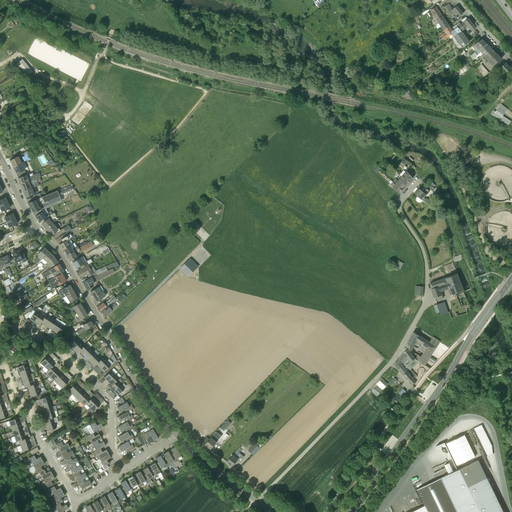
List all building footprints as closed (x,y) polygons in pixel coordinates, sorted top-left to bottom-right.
[(454,17),(448,8),(449,7),(447,5),(444,6),(452,18),(454,17)] [(457,5),(452,10),(455,14),(456,12),(459,16),(463,13),(457,5)] [(442,16),(436,7),(431,10),(437,19),(442,16)] [(442,16),(437,19),(441,26),(447,22),(443,16),(442,16)] [(473,24),(468,18),(464,21),(468,25),(470,28),(473,24)] [(464,21),(458,27),(461,31),(462,30),(468,25),(464,21)] [(449,26),(444,29),(446,32),(442,35),(444,39),(448,36),(451,34),(453,37),(455,35),(459,33),(461,31),(458,27),(457,25),(451,28),(449,26)] [(482,39),(474,45),(476,47),(477,46),(479,50),(480,49),(487,44),(482,39)] [(487,44),(480,49),(484,54),(492,49),(487,44)] [(484,54),(482,56),(492,66),(501,58),(492,49),(484,54)] [(15,65),(26,77),(33,72),(22,59),(15,65)] [(511,68),(506,62),(501,67),(503,70),(506,73),(507,71),(508,72),(510,70),(509,69),(511,68)] [(488,73),(481,64),(479,66),(487,75),(488,73)] [(487,75),(479,66),(476,68),(484,77),(487,75)] [(55,99),(51,94),(47,98),(52,103),(55,99)] [(31,158),(27,150),(24,152),(20,154),(24,161),(27,159),(28,160),(31,158)] [(18,156),(9,160),(13,167),(21,163),(18,156)] [(16,174),(18,178),(26,175),(24,170),(25,169),(21,163),(13,167),(16,174)] [(416,174),(410,168),(401,177),(408,183),(416,174)] [(20,185),(29,182),(40,177),(39,173),(33,175),(33,176),(30,178),(30,179),(28,180),(26,175),(18,178),(20,185)] [(401,185),(404,188),(408,183),(401,177),(399,175),(393,182),(395,184),(396,184),(399,187),(401,185)] [(29,182),(20,185),(23,192),(35,187),(42,184),(41,181),(31,185),(32,186),(31,187),(29,182)] [(390,185),(396,190),(399,193),(404,188),(401,185),(399,187),(396,184),(395,184),(393,182),(392,182),(390,185)] [(23,192),(25,198),(26,198),(37,193),(35,187),(23,192)] [(424,198),(429,192),(424,187),(421,190),(419,188),(415,194),(427,205),(430,201),(427,199),(425,199),(424,198)] [(61,200),(57,191),(41,197),(28,203),(27,203),(33,213),(42,209),(42,208),(61,200)] [(26,199),(28,203),(41,197),(39,193),(26,199)] [(7,202),(0,205),(0,208),(2,211),(10,208),(7,202)] [(39,222),(47,217),(42,212),(35,217),(39,222)] [(12,213),(4,217),(7,222),(15,218),(12,213)] [(15,218),(7,222),(9,227),(17,224),(15,218)] [(42,224),(46,228),(52,223),(49,218),(42,224)] [(198,225),(193,221),(189,225),(194,230),(198,225)] [(51,235),(58,230),(52,223),(46,228),(51,235)] [(62,242),(59,244),(62,250),(70,245),(73,244),(69,238),(68,239),(66,236),(61,239),(62,242)] [(69,261),(77,257),(76,254),(80,252),(81,253),(94,246),(91,241),(85,245),(77,249),(74,251),(66,256),(69,261)] [(62,250),(66,256),(74,251),(77,249),(85,245),(83,242),(75,247),(73,244),(70,245),(62,250)] [(38,256),(33,261),(37,264),(39,262),(40,261),(42,259),(48,252),(43,247),(37,255),(38,256)] [(25,258),(25,257),(23,252),(23,253),(20,254),(18,251),(12,253),(14,258),(11,259),(13,264),(14,266),(20,264),(19,261),(25,258)] [(42,259),(40,261),(44,264),(47,263),(53,256),(48,252),(42,259)] [(10,263),(9,260),(7,255),(2,258),(6,267),(11,265),(10,263)] [(45,270),(54,265),(58,262),(53,256),(47,263),(44,264),(42,266),(45,270)] [(76,268),(80,266),(81,268),(82,268),(85,266),(91,263),(92,262),(90,259),(86,262),(83,256),(72,262),(76,268)] [(188,276),(197,267),(189,259),(180,268),(188,276)] [(79,278),(86,274),(89,279),(95,276),(112,268),(112,269),(119,266),(116,261),(95,271),(91,263),(85,266),(82,268),(81,268),(76,272),(79,278)] [(44,278),(47,276),(51,274),(61,268),(59,264),(54,267),(45,272),(42,274),(44,278)] [(51,274),(54,277),(59,275),(63,272),(61,268),(51,274)] [(112,269),(112,268),(95,276),(89,279),(82,283),(87,291),(93,287),(91,285),(94,283),(114,272),(112,269)] [(50,285),(56,282),(58,285),(66,281),(62,273),(59,275),(54,277),(48,280),(50,285)] [(430,284),(431,289),(447,283),(448,287),(454,285),(457,293),(463,291),(463,290),(463,288),(465,287),(464,284),(462,285),(457,273),(430,284)] [(431,289),(434,298),(442,295),(441,292),(449,290),(451,295),(457,293),(454,285),(448,287),(447,283),(431,289)] [(63,298),(66,296),(73,292),(69,285),(65,287),(59,291),(63,298)] [(96,302),(100,299),(105,296),(102,291),(103,291),(100,286),(94,289),(90,292),(96,302)] [(423,287),(415,286),(415,295),(422,296),(423,287)] [(66,296),(69,303),(77,298),(73,292),(66,296)] [(26,294),(20,297),(23,304),(30,300),(26,294)] [(103,303),(97,308),(100,312),(107,305),(107,306),(109,304),(110,304),(113,302),(112,302),(113,301),(115,299),(116,298),(113,296),(104,304),(103,303)] [(76,313),(83,309),(80,302),(70,308),(72,311),(74,310),(76,313)] [(100,312),(105,317),(109,313),(112,311),(117,306),(114,304),(110,308),(107,306),(107,305),(100,312)] [(76,318),(77,321),(87,315),(83,309),(76,313),(78,317),(76,318)] [(30,319),(34,322),(40,314),(35,311),(30,319)] [(40,324),(41,323),(40,323),(44,317),(40,314),(34,322),(39,325),(39,324),(40,324)] [(448,319),(436,314),(431,326),(444,331),(448,319)] [(45,315),(44,317),(40,323),(41,323),(45,326),(50,318),(45,315)] [(45,326),(49,329),(55,321),(50,318),(45,326)] [(85,330),(89,328),(93,325),(90,320),(86,323),(80,326),(82,328),(75,332),(76,334),(77,333),(78,334),(85,330)] [(49,329),(54,332),(59,324),(55,321),(49,329)] [(59,324),(54,332),(59,335),(64,327),(59,324)] [(418,361),(420,363),(424,365),(436,347),(413,332),(407,344),(408,344),(408,349),(411,353),(413,347),(417,341),(426,348),(421,357),(416,354),(414,357),(415,359),(418,361)] [(69,345),(73,349),(79,343),(75,339),(69,345)] [(82,355),(89,348),(91,346),(87,342),(85,344),(83,346),(83,347),(79,351),(82,355)] [(77,353),(79,351),(83,347),(83,346),(79,343),(73,349),(76,353),(77,353)] [(89,348),(82,355),(86,359),(93,352),(89,348)] [(411,363),(415,359),(414,357),(411,353),(408,349),(404,352),(404,353),(400,358),(403,362),(404,363),(405,364),(406,366),(407,365),(410,362),(411,363)] [(86,359),(90,363),(97,356),(93,352),(86,359)] [(44,366),(44,367),(51,360),(47,356),(40,363),(44,366)] [(90,363),(94,366),(94,367),(94,366),(96,364),(100,360),(97,356),(90,363)] [(96,364),(100,368),(106,361),(102,357),(100,360),(96,364)] [(409,370),(406,366),(405,364),(404,363),(403,362),(400,358),(394,364),(398,369),(402,366),(407,372),(409,370)] [(48,371),(53,366),(55,364),(51,360),(44,367),(48,371)] [(106,361),(100,368),(104,372),(110,365),(106,361)] [(28,369),(28,368),(26,364),(17,367),(19,372),(28,369)] [(407,372),(413,378),(415,377),(413,375),(415,374),(411,369),(410,370),(407,365),(406,366),(409,370),(407,372)] [(48,371),(46,373),(50,377),(56,370),(53,366),(48,371)] [(404,375),(407,372),(402,366),(398,369),(404,375)] [(21,377),(30,374),(28,369),(19,372),(21,377)] [(50,377),(53,381),(60,374),(56,370),(50,377)] [(104,378),(108,382),(115,375),(110,371),(104,378)] [(416,382),(413,378),(407,372),(404,375),(412,385),(416,382)] [(22,382),(31,379),(30,374),(21,377),(22,382)] [(53,381),(57,385),(64,378),(60,374),(53,381)] [(116,381),(118,379),(115,375),(108,382),(112,385),(116,381)] [(57,385),(61,388),(68,382),(64,378),(57,385)] [(27,386),(33,384),(31,379),(22,382),(24,387),(24,388),(25,388),(27,387),(27,386)] [(109,387),(110,388),(113,391),(120,385),(116,381),(112,385),(110,387),(109,387)] [(27,386),(27,387),(29,391),(38,388),(36,383),(35,383),(35,384),(33,384),(27,386)] [(68,391),(72,395),(79,388),(74,384),(68,391)] [(120,385),(113,391),(117,395),(124,389),(120,385)] [(31,397),(40,394),(38,388),(29,391),(31,397)] [(72,395),(76,398),(82,392),(79,388),(72,395)] [(397,401),(406,392),(403,389),(398,393),(399,393),(394,398),(397,401)] [(76,398),(79,402),(86,396),(82,392),(76,398)] [(41,405),(50,401),(49,396),(39,399),(41,405)] [(83,406),(85,404),(90,399),(86,396),(79,402),(83,406)] [(85,404),(89,408),(96,401),(92,397),(90,399),(85,404)] [(43,410),(52,406),(50,401),(41,405),(43,410)] [(89,408),(93,412),(100,405),(96,401),(89,408)] [(127,412),(133,408),(130,404),(128,405),(127,402),(117,407),(120,412),(125,409),(127,412)] [(44,415),(54,412),(52,406),(43,410),(44,415)] [(46,420),(53,418),(56,417),(54,412),(44,415),(46,420)] [(127,422),(133,418),(131,413),(128,415),(127,412),(122,415),(117,417),(120,422),(126,419),(127,422)] [(10,426),(19,423),(18,418),(9,421),(10,426)] [(43,421),(45,426),(55,423),(53,418),(46,420),(43,420),(43,421)] [(227,421),(221,428),(224,431),(230,424),(227,421)] [(90,427),(87,429),(90,434),(93,432),(103,427),(101,423),(97,425),(98,425),(97,426),(94,422),(90,424),(89,425),(90,427)] [(127,431),(127,432),(134,428),(131,423),(129,425),(127,422),(117,427),(120,432),(125,430),(126,429),(127,431)] [(12,432),(21,429),(19,423),(10,426),(12,432)] [(47,431),(56,428),(55,423),(45,426),(47,431)] [(481,424),(472,428),(478,440),(487,436),(481,424)] [(148,431),(153,441),(158,438),(155,433),(158,431),(154,425),(151,426),(148,426),(145,427),(148,431)] [(14,437),(23,434),(21,429),(12,432),(14,437)] [(149,444),(153,441),(148,431),(145,433),(144,431),(141,432),(140,430),(138,431),(140,435),(142,440),(145,438),(149,444)] [(209,440),(205,444),(211,449),(217,443),(222,436),(216,431),(209,440)] [(127,441),(127,442),(134,438),(131,433),(129,435),(127,432),(122,435),(118,437),(120,442),(126,439),(128,441),(127,441)] [(87,436),(91,443),(97,440),(101,438),(99,434),(95,436),(96,436),(95,437),(92,433),(87,436)] [(25,439),(25,438),(23,434),(14,437),(16,442),(19,441),(25,439)] [(464,435),(446,444),(457,465),(474,457),(464,435)] [(19,441),(20,446),(29,443),(27,438),(27,437),(25,438),(25,439),(19,441)] [(47,441),(49,444),(51,447),(55,445),(55,444),(55,443),(54,441),(52,438),(47,441)] [(55,445),(60,452),(69,447),(67,443),(65,439),(61,441),(60,442),(55,445)] [(91,443),(96,451),(100,448),(100,449),(105,445),(103,441),(100,443),(100,444),(99,444),(97,440),(91,443)] [(129,444),(127,442),(127,441),(122,444),(118,447),(121,452),(126,449),(128,451),(134,448),(131,443),(129,444)] [(22,451),(26,450),(31,448),(36,446),(36,444),(33,445),(30,446),(29,443),(20,446),(22,451)] [(255,444),(248,451),(253,456),(260,448),(255,444)] [(39,451),(37,447),(29,451),(32,455),(39,451)] [(60,452),(64,460),(74,454),(71,450),(69,447),(60,452)] [(173,461),(176,466),(181,464),(178,458),(181,456),(175,447),(170,449),(174,455),(171,456),(171,457),(173,461)] [(233,454),(230,458),(227,462),(232,466),(238,459),(236,457),(243,450),(240,447),(233,454)] [(96,451),(94,452),(99,459),(108,453),(106,450),(103,452),(102,452),(100,449),(100,448),(96,451)] [(163,461),(166,465),(167,467),(172,464),(170,462),(173,461),(171,457),(171,456),(168,451),(163,454),(166,459),(164,461),(163,461)] [(99,459),(96,461),(100,468),(95,471),(97,474),(100,473),(107,468),(106,465),(109,463),(107,460),(111,457),(108,453),(99,459)] [(68,467),(69,467),(78,462),(76,458),(74,454),(64,460),(60,462),(61,465),(66,462),(68,467)] [(33,466),(42,460),(40,456),(36,458),(34,455),(28,458),(31,462),(26,465),(27,466),(26,466),(28,469),(33,466)] [(160,455),(155,458),(159,464),(156,465),(160,471),(164,469),(163,467),(166,465),(163,461),(164,461),(160,455)] [(37,473),(38,473),(43,470),(40,466),(41,466),(45,464),(42,460),(33,466),(37,473)] [(503,511),(479,460),(442,477),(458,511),(503,511)] [(73,474),(78,471),(80,470),(82,469),(80,465),(78,462),(69,467),(64,470),(66,473),(70,470),(73,474)] [(155,463),(150,466),(153,471),(150,473),(153,477),(152,477),(154,479),(158,476),(157,474),(160,472),(160,471),(156,465),(155,463)] [(147,467),(142,470),(146,475),(143,477),(145,481),(146,483),(151,480),(150,478),(153,477),(150,473),(147,467)] [(44,469),(43,470),(38,473),(43,480),(52,474),(50,471),(47,473),(46,474),(44,469)] [(77,482),(83,479),(87,476),(85,473),(81,475),(78,471),(73,474),(77,482)] [(144,485),(142,483),(145,481),(143,477),(140,471),(135,474),(138,480),(136,481),(135,481),(138,485),(139,488),(144,485)] [(43,480),(48,488),(53,484),(50,480),(51,480),(55,478),(52,474),(43,480)] [(132,476),(127,479),(131,484),(128,486),(130,490),(131,492),(136,489),(135,487),(138,485),(135,481),(136,481),(132,476)] [(458,511),(442,477),(417,489),(425,507),(427,511),(458,511)] [(85,482),(83,479),(77,482),(82,490),(91,484),(89,480),(85,482)] [(121,490),(124,496),(129,493),(127,491),(130,490),(128,486),(125,480),(120,483),(123,489),(121,490)] [(49,489),(53,497),(62,491),(60,488),(57,489),(57,490),(56,490),(54,486),(49,489)] [(115,497),(117,501),(118,504),(123,501),(122,499),(125,497),(124,496),(121,490),(119,487),(114,490),(118,496),(115,497)] [(53,497),(57,504),(60,503),(63,501),(60,497),(61,497),(65,495),(62,491),(53,497)] [(110,500),(108,502),(107,502),(110,506),(111,508),(118,504),(117,501),(115,497),(112,492),(107,495),(110,500)] [(100,506),(102,510),(103,511),(104,511),(108,510),(107,507),(110,506),(107,502),(108,502),(107,501),(104,496),(100,499),(103,505),(100,506)] [(93,511),(99,511),(102,510),(100,506),(97,500),(92,503),(95,509),(93,510),(93,511)] [(54,506),(57,511),(61,511),(68,508),(66,504),(62,506),(63,507),(62,507),(60,503),(57,504),(54,506)]
